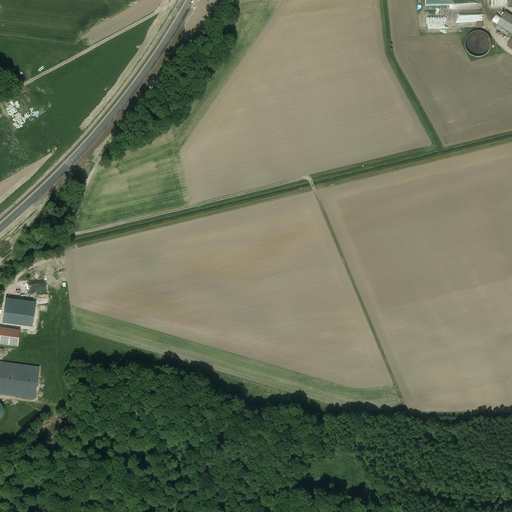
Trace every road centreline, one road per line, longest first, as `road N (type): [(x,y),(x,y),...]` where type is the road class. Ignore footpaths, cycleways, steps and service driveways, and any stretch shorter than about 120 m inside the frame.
road 1 (track): [(0,302),(21,273),(56,254),(114,137),(220,0)]
road 2 (tertiary): [(0,230),(97,133),(190,0)]
